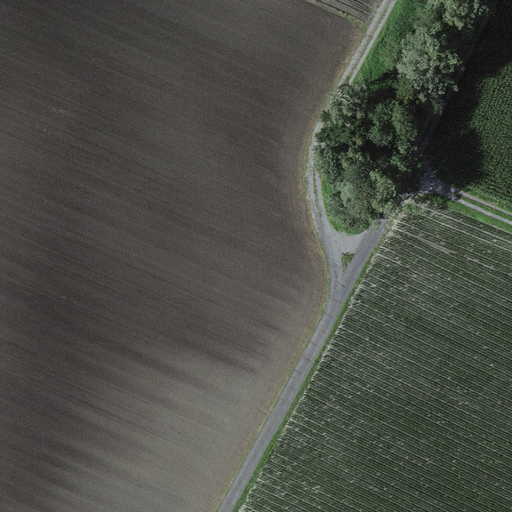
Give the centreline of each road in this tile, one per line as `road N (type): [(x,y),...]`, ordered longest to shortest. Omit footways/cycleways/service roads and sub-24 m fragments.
road 1 (track): [(225,511),(487,0)]
road 2 (track): [(348,271),(329,192),(342,100),(398,0)]
road 3 (track): [(511,220),(398,174)]
